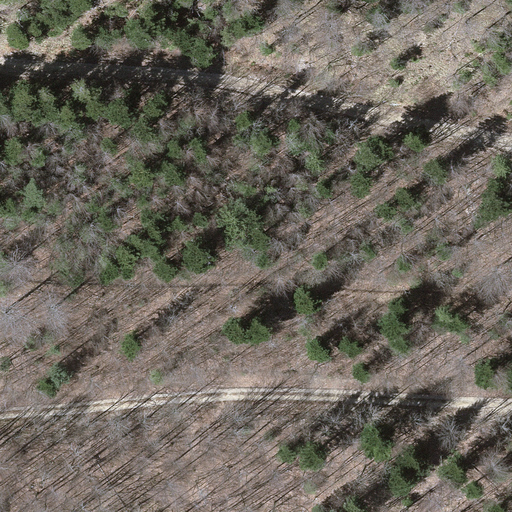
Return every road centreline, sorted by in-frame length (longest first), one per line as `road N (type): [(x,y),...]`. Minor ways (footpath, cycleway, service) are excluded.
road 1 (track): [(511,144),(194,81),(0,64)]
road 2 (track): [(0,412),(229,393),(511,404)]
